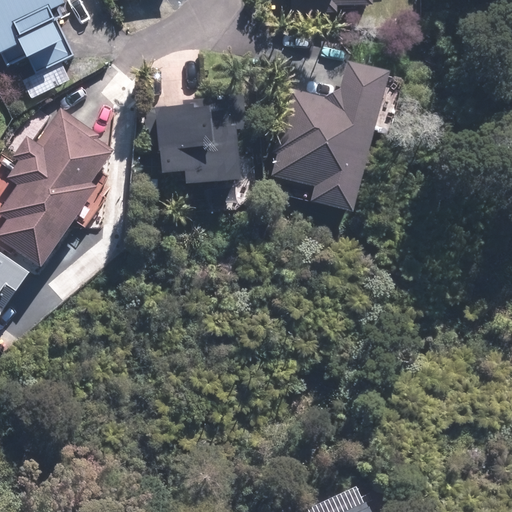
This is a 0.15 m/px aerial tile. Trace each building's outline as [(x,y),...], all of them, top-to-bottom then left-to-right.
[(59,11),(53,0),(0,0),(0,58),(1,58),(6,68),(20,61),(22,65),(26,62),(34,78),(73,59),(51,15),(59,11)] [(366,12),(366,0),(286,0),(286,17),(333,17),(333,11),(366,12)] [(385,77),(345,64),(332,103),(290,92),(273,154),(276,154),(268,181),(311,193),(307,207),(346,218),(385,77)] [(179,111),(150,114),(156,180),(178,178),(179,191),(235,186),(230,134),(242,133),(239,99),(178,105),(179,111)] [(97,138),(58,110),(33,146),(24,140),(11,159),(17,162),(5,180),(15,186),(0,209),(0,217),(5,221),(0,228),(0,244),(36,272),(92,190),(87,187),(110,153),(95,141),(97,138)] [(29,272),(0,253),(0,304),(5,308),(29,272)]
